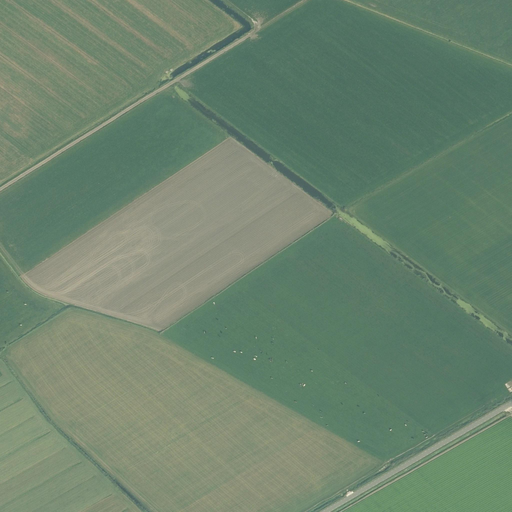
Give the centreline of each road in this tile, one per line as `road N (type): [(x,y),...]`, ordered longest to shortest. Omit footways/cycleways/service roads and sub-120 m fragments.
road 1 (track): [(257,29),(0,190)]
road 2 (unclassified): [(326,511),(511,403)]
